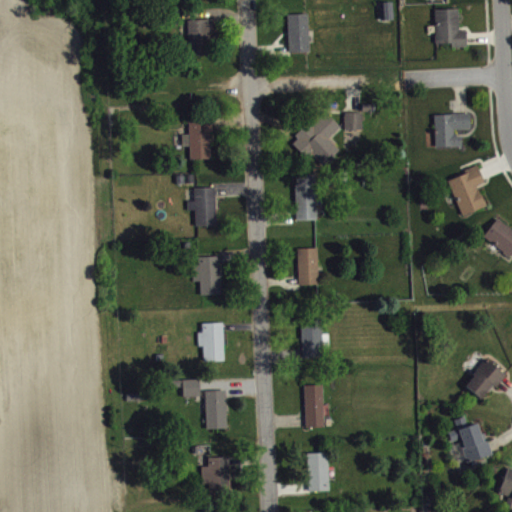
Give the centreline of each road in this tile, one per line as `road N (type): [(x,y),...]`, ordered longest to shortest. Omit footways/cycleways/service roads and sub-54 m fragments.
road 1 (residential): [(269,511),(245,0)]
road 2 (residential): [(511,150),(500,0)]
